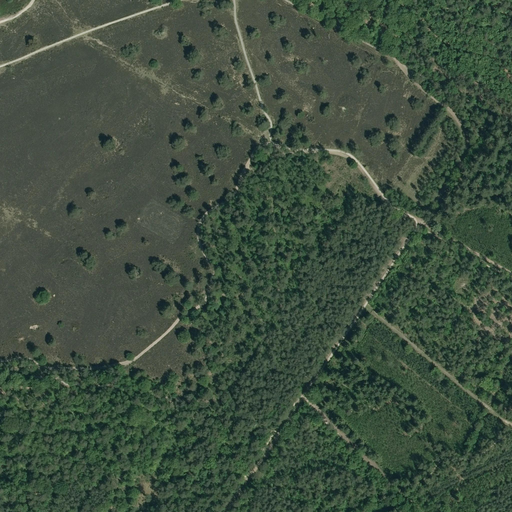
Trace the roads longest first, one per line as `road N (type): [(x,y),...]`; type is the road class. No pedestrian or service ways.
road 1 (track): [(417,225),(387,205),(342,154),(265,143),(229,201),(197,224),(212,268),(205,299),(133,360),(56,369),(0,359)]
road 2 (track): [(0,370),(178,400),(300,399)]
road 3 (track): [(511,124),(395,60),(413,0)]
road 4 (track): [(417,225),(465,153),(466,138),(407,70)]
road 5 (track): [(364,305),(511,424)]
road 6 (track): [(0,481),(89,468),(145,511)]
road 7 (track): [(420,511),(306,398)]
road 8 (track): [(225,511),(306,398)]
road 9 (track): [(396,491),(441,459),(486,451),(511,430)]
road 10 (track): [(395,60),(281,0)]
